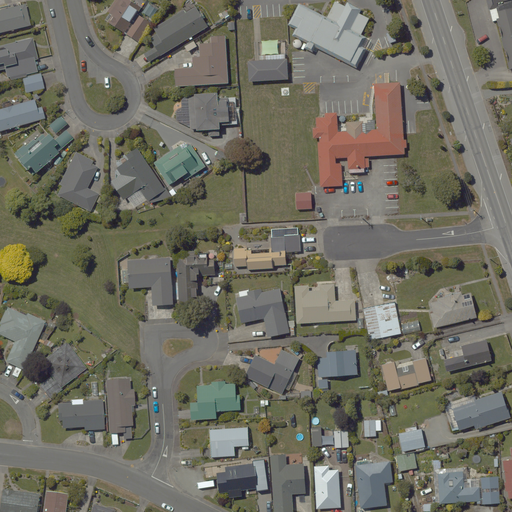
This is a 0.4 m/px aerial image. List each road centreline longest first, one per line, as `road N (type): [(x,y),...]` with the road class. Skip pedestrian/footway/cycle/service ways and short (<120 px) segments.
road 1 (residential): [(75,0),(88,44),(130,85),(128,109),(100,122),(78,102),(54,0)]
road 2 (primary): [(505,224),(431,0)]
road 3 (residential): [(339,243),(505,224)]
road 4 (residential): [(162,380),(200,351),(202,338),(191,330),(157,333),(151,346),(159,371)]
